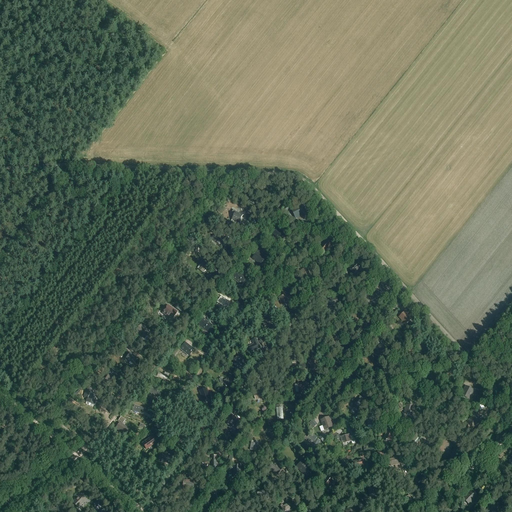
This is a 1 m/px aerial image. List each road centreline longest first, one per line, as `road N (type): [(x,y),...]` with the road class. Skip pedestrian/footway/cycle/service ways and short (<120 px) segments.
road 1 (track): [(76,455),(101,434),(301,178)]
road 2 (track): [(358,238),(141,511)]
road 3 (track): [(511,406),(301,178)]
road 4 (track): [(301,178),(88,165),(0,169)]
road 5 (track): [(221,511),(404,288)]
road 6 (track): [(330,207),(207,350),(160,424)]
road 7 (track): [(407,291),(324,392),(373,445)]
road 8 (track): [(511,410),(423,498)]
